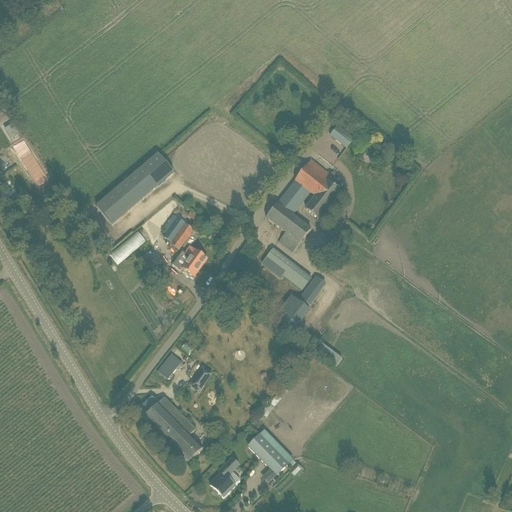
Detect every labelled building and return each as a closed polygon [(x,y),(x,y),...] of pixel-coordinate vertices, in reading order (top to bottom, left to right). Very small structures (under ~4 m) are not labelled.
[(5,130),(11,140),(19,136),(13,126),(5,130)] [(330,138),(344,148),(346,150),(355,139),(339,126),(330,138)] [(159,187),(174,174),(158,156),(143,169),(159,187)] [(293,254),(310,233),(311,231),(293,217),(310,195),(314,198),(304,211),(318,222),(341,194),(327,183),(332,178),(311,162),(295,182),(266,219),(285,235),(279,243),(293,254)] [(179,252),(194,232),(173,217),(162,231),(166,234),(163,238),(171,244),(170,246),(179,252)] [(179,273),(182,270),(194,279),(207,261),(190,248),(184,256),(181,253),(171,267),(179,273)] [(291,267),(272,252),(267,258),(286,273),(291,267)] [(177,360),(176,359),(176,360),(172,356),(172,355),(157,373),(168,382),(182,364),(177,360)] [(204,387),(212,375),(204,369),(196,381),(204,387)] [(137,412),(189,465),(203,451),(189,438),(195,432),(164,400),(159,405),(152,397),(141,408),(137,412)] [(248,448),(261,462),(276,477),(288,466),(259,437),(248,448)] [(221,475),(210,486),(223,500),(235,488),(240,483),(240,480),(234,474),(232,474),(239,467),(232,460),(219,473),(221,475)]
